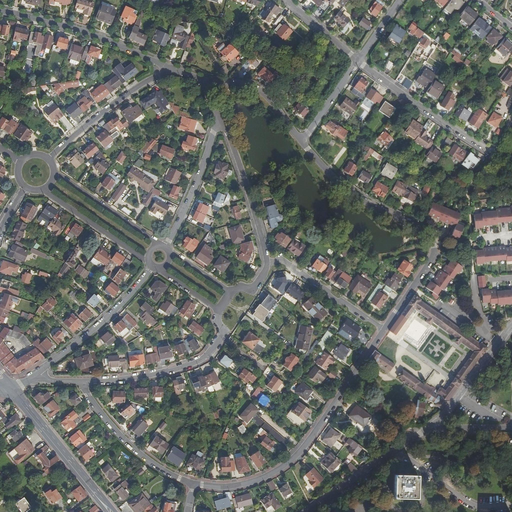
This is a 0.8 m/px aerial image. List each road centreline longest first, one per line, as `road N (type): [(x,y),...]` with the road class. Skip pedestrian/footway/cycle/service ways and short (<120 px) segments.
road 1 (residential): [(301,141),(359,197),(432,239),(430,260),(384,329)]
road 2 (residential): [(384,329),(294,459),(257,482),(193,483)]
road 3 (residential): [(79,382),(197,363),(221,335),(218,310)]
road 4 (residential): [(0,11),(170,68)]
road 5 (residential): [(357,61),(491,152)]
road 6 (tertiary): [(111,511),(9,388)]
road 7 (residential): [(193,483),(160,471),(126,444),(79,382)]
road 8 (residential): [(152,266),(99,325),(38,372)]
road 9 (residential): [(49,159),(170,68)]
road 10 (residential): [(309,511),(432,423)]
road 11 (residential): [(219,115),(265,258)]
road 12 (residential): [(165,247),(219,115)]
road 13 (residential): [(265,258),(278,258),(384,329)]
road 14 (residential): [(160,245),(54,170)]
road 15 (residential): [(43,189),(149,262)]
road 16 (residential): [(203,79),(265,93),(301,141)]
